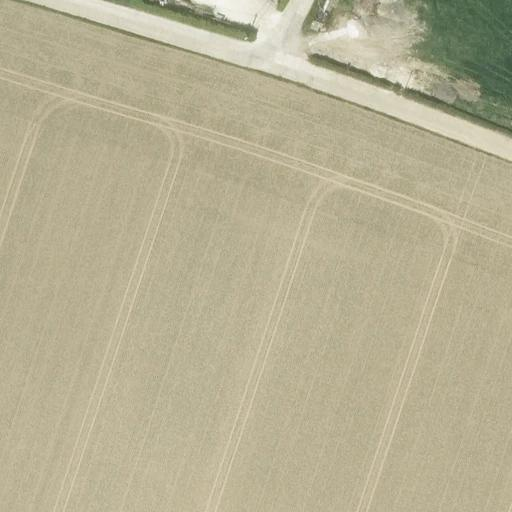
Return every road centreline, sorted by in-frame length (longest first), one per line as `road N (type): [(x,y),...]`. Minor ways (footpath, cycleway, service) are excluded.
road 1 (unclassified): [(285,64),(511,145)]
road 2 (tertiary): [(62,0),(285,64)]
